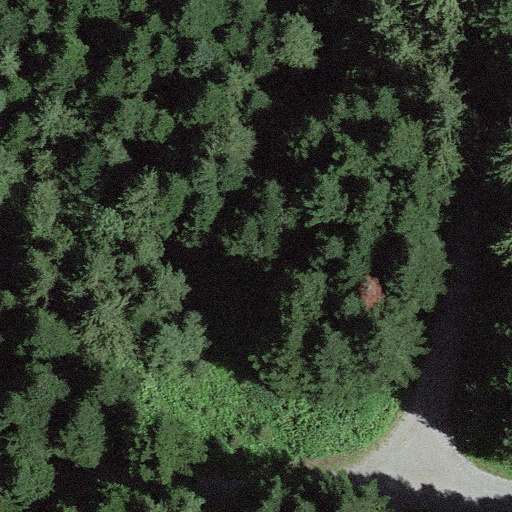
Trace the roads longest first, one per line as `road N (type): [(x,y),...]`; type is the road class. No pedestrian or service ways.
road 1 (track): [(477,0),(470,178),(452,312),(412,486)]
road 2 (track): [(0,476),(412,486)]
